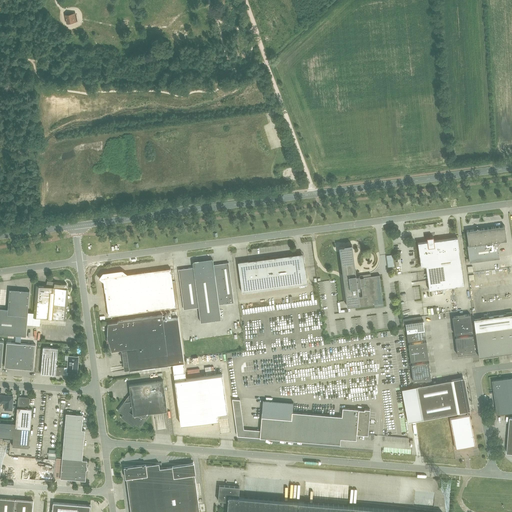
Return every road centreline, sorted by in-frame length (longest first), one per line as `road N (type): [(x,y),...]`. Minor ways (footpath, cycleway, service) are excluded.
road 1 (tertiary): [(75,226),(511,168)]
road 2 (unclassified): [(79,261),(511,204)]
road 3 (unclassified): [(493,475),(103,442)]
road 4 (track): [(256,40),(315,194)]
road 5 (unclassified): [(493,475),(477,377),(484,368),(511,365)]
road 6 (unclassified): [(97,392),(79,261)]
